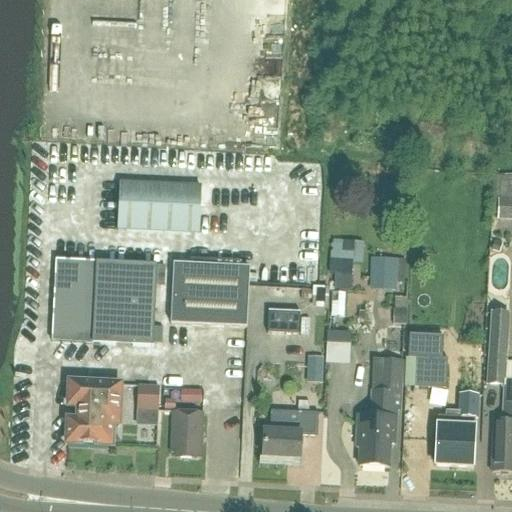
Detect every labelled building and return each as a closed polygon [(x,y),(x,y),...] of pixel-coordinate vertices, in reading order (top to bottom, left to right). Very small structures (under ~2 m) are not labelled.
[(511,223),(511,184),(508,185),(507,202),(498,202),(497,223),(511,223)] [(200,238),(202,189),(119,186),(117,235),(200,238)] [(332,255),(330,277),(336,277),(335,292),(350,293),(353,246),(333,244),(333,247),(332,247),(332,250),(333,251),(333,255),(332,255)] [(372,262),(371,283),(396,284),(396,263),(372,262)] [(156,290),(157,269),(56,264),(52,345),(153,350),(153,347),(154,331),(156,290)] [(247,330),(249,270),(173,267),(170,327),(247,330)] [(157,269),(156,290),(165,290),(166,269),(157,269)] [(298,338),(299,316),(267,314),(266,336),(298,338)] [(399,314),(398,327),(407,327),(407,314),(399,314)] [(490,340),(487,388),(504,388),(504,383),(505,384),(506,367),(506,365),(508,341),(509,317),(491,316),(490,340)] [(154,331),(153,347),(163,348),(163,331),(154,331)] [(325,334),(325,364),(348,365),(348,334),(325,334)] [(443,340),(408,338),(407,361),(405,361),(403,390),(444,392),(446,362),(441,362),(443,340)] [(308,361),(307,387),(322,388),(323,361),(308,361)] [(395,447),(396,412),(400,412),(401,364),(373,363),(371,419),(357,419),(356,452),(359,452),(359,471),(389,472),(390,447),(395,447)] [(511,383),(505,384),(504,383),(502,425),(493,425),(491,476),(511,476),(511,383)] [(118,431),(120,389),(68,386),(67,410),(78,410),(77,423),(67,423),(65,447),(111,449),(112,431),(118,431)] [(157,415),(159,390),(137,389),(136,413),(157,415)] [(191,395),(191,408),(202,408),(202,395),(191,395)] [(445,420),(437,420),(434,470),(472,472),(475,423),(477,423),(478,399),(458,398),(458,415),(446,415),(445,420)] [(297,404),(297,415),(308,416),(309,405),(297,404)] [(317,441),(318,416),(308,416),(297,415),(271,414),(270,435),(264,434),(262,462),(299,464),(301,440),(317,441)] [(200,462),(202,417),(173,416),(171,456),(176,457),(176,462),(195,463),(195,462),(200,462)]
